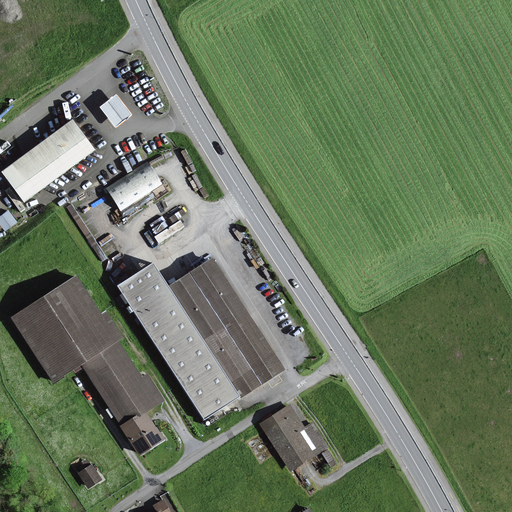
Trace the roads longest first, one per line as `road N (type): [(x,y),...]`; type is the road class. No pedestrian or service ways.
road 1 (primary): [(135,0),(193,115),(347,355)]
road 2 (residential): [(347,355),(116,511)]
road 3 (primary): [(347,355),(442,511)]
road 4 (track): [(153,486),(83,388)]
